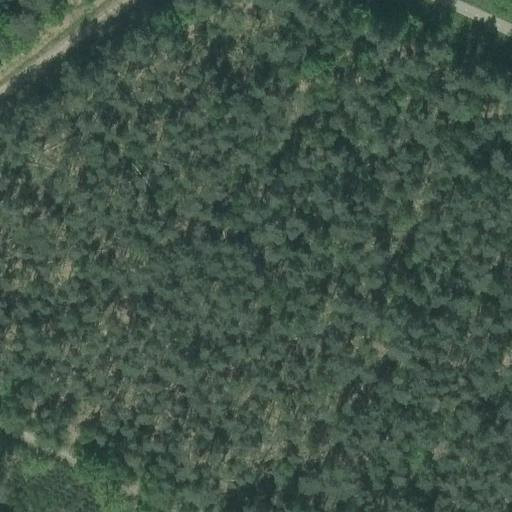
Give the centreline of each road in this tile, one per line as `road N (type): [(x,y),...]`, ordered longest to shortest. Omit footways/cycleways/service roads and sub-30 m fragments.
road 1 (track): [(198,511),(0,417)]
road 2 (track): [(131,0),(0,95)]
